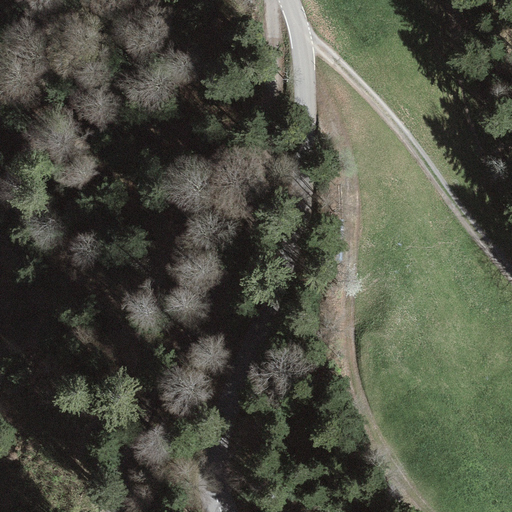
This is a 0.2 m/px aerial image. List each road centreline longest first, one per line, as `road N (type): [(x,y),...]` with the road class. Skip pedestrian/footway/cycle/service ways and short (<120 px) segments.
road 1 (track): [(272,0),(274,94),(261,176),(233,253),(143,411),(126,462),(122,511)]
road 2 (unclassified): [(290,0),(305,88),(297,222),(218,439),(223,511)]
road 3 (track): [(448,0),(474,127),(511,200)]
